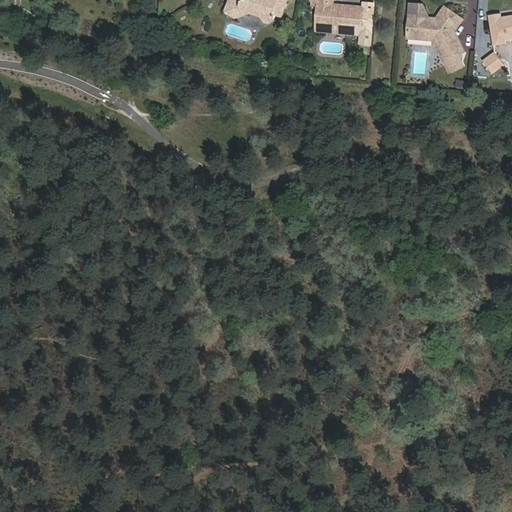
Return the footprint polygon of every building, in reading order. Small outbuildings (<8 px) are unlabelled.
[(230,9),(236,11),(243,8),(246,16),(254,13),(265,17),(268,24),(277,21),(278,18),(280,19),(286,0),(237,0),(232,3),(230,9)] [(323,27),(326,31),(334,32),(338,28),(339,27),(362,28),(364,10),(333,7),(333,4),(317,3),(316,25),(323,25),(323,27)] [(371,26),(373,9),(366,8),(363,25),(371,26)] [(238,18),(236,11),(230,9),(228,15),(238,18)] [(452,59),(459,57),(463,55),(454,32),(461,21),(443,10),(436,20),(434,23),(430,23),(431,20),(409,18),(407,40),(434,42),(443,63),(452,59)] [(511,16),(502,18),(501,14),(488,16),(492,47),(505,45),(504,42),(511,40),(511,16)] [(361,37),(362,28),(339,27),(338,28),(334,32),(326,31),(323,27),(323,25),(316,25),(315,34),(361,37)] [(461,61),(459,57),(452,59),(443,63),(448,75),(462,69),(459,62),(461,61)] [(496,58),(484,65),(491,78),(503,72),(496,58)]
